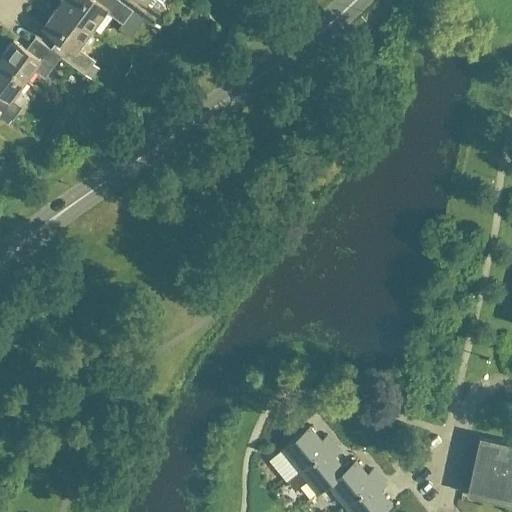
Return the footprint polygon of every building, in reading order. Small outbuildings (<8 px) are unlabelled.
[(95,0),(63,0),(60,6),(92,30),(105,12),(123,25),(133,11),(128,7),(118,0),(99,0),(98,2),(95,0)] [(133,0),(128,7),(133,11),(153,26),(166,9),(163,3),(165,0),(133,0)] [(59,55),(62,57),(85,75),(95,62),(78,49),(92,30),(60,6),(43,28),(67,45),(59,55)] [(13,40),(0,58),(0,61),(26,81),(33,71),(45,79),(62,57),(59,55),(35,37),(26,50),(13,40)] [(29,99),(19,91),(26,81),(0,61),(0,111),(2,112),(13,121),(29,99)] [(456,313),(464,315),(467,305),(459,302),(456,313)] [(299,471),(335,444),(328,435),(321,441),(310,427),(281,450),(299,471)] [(511,448),(478,441),(468,489),(484,493),(482,499),(511,505),(511,448)] [(327,485),(344,470),(334,457),(341,452),(335,444),(299,471),(317,493),(327,485)] [(345,506),(380,478),(373,470),(366,475),(355,461),(344,470),(327,485),(345,506)] [(380,492),(387,486),(380,478),(345,506),(349,511),(382,511),(391,505),(380,492)] [(315,508),(318,511),(336,511),(338,511),(327,498),(315,508)]
